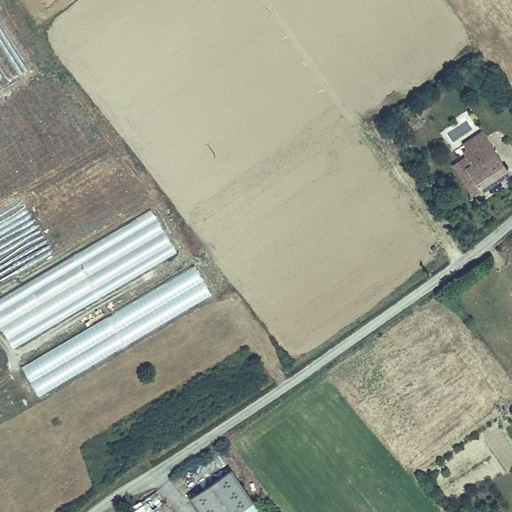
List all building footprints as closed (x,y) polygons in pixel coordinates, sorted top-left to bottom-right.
[(421,128),(429,122),(423,114),(415,120),(421,128)] [(475,192),(510,165),(482,126),(478,129),(481,134),(475,138),(472,134),(469,136),(473,140),(466,145),(462,148),(466,152),(470,159),(466,162),(476,175),(467,181),(475,192)] [(481,134),(478,129),(472,134),(475,138),(481,134)] [(466,145),(473,140),(469,136),(463,141),(466,145)] [(470,159),(466,152),(453,162),(467,181),(476,175),(466,162),(470,159)] [(0,328),(7,343),(178,260),(156,215),(0,290),(0,328)] [(35,392),(213,300),(197,270),(19,362),(35,392)] [(199,511),(238,511),(252,503),(231,471),(190,498),(199,511)] [(258,511),(252,503),(238,511),(258,511)]
